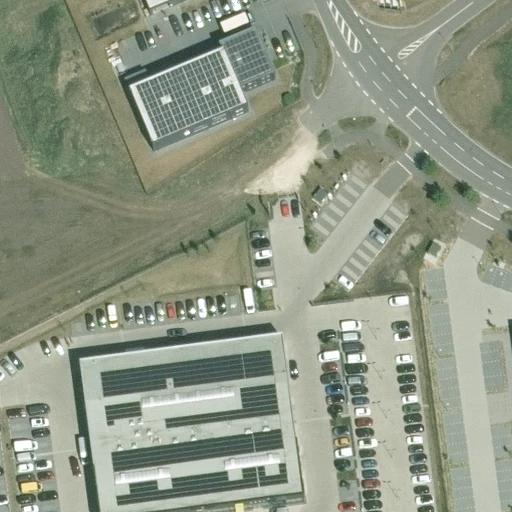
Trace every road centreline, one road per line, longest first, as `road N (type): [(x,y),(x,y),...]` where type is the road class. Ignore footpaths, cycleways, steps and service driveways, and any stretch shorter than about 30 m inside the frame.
road 1 (residential): [(511,190),(460,157),(378,81)]
road 2 (unclassified): [(378,81),(483,0)]
